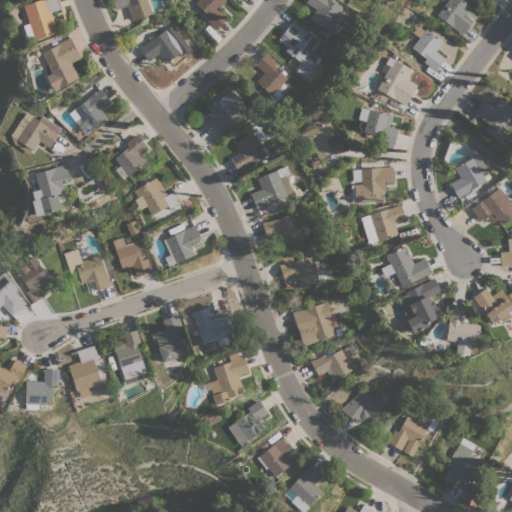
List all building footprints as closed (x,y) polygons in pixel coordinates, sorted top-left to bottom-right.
[(23,5),(38,0),(59,0),(65,18),(63,19),(60,8),(50,11),(57,32),(34,40),(23,5)] [(146,0),(152,13),(132,21),(126,6),(115,10),(112,1),(113,0),(146,0)] [(226,0),(218,9),(227,17),(216,29),(212,25),(213,25),(206,19),(208,16),(204,11),(202,13),(198,10),(200,8),(195,3),(197,0),(226,0)] [(327,30),(309,19),(316,9),(306,2),(307,0),(331,0),(342,7),(327,30)] [(462,0),(470,6),(467,9),(468,10),(462,16),(471,23),(462,36),(458,33),(458,32),(437,14),(448,0),(462,0)] [(297,23),(296,24),(301,28),(301,29),(318,41),(312,50),(320,55),(314,62),(315,63),(305,78),(294,69),(300,61),(285,51),(288,46),(285,43),(289,38),(283,34),(292,20),(297,23)] [(442,42),(435,51),(445,58),(435,71),(423,62),(426,58),(411,47),(419,37),(410,30),(415,23),(424,30),(426,29),(442,42)] [(138,47),(143,44),(143,45),(166,29),(168,32),(175,27),(189,47),(164,63),(158,54),(148,61),(138,47)] [(80,58),(71,63),(78,78),(53,90),(46,76),(51,73),(41,53),(58,44),(57,43),(70,37),(80,58)] [(270,55),(269,56),(276,63),(274,65),(281,72),(283,70),(287,74),(285,76),(287,78),(283,82),(286,86),(281,92),(283,94),(277,101),(255,80),(263,72),(255,64),(266,52),(270,55)] [(405,106),(400,103),(400,102),(377,89),(390,66),(385,63),(389,56),(411,69),(406,79),(417,84),(413,92),(405,106)] [(109,101),(100,108),(107,117),(84,134),(78,126),(84,122),(80,117),(75,121),(69,113),(89,97),(89,96),(100,88),(109,101)] [(232,89),(242,103),(235,108),(241,116),(219,134),(215,137),(201,118),(210,111),(208,107),(232,89)] [(492,107),(500,98),(511,107),(511,116),(502,129),(508,134),(500,143),(497,140),(502,134),(478,115),(477,117),(472,113),(483,99),(492,107)] [(392,115),(389,126),(398,129),(394,144),(380,140),(381,137),(372,134),(372,138),(365,136),(366,133),(363,132),(366,121),(358,119),(361,107),(392,115)] [(25,112),(49,128),(53,123),(61,128),(57,134),(58,134),(49,148),(39,141),(33,150),(32,150),(29,154),(14,144),(10,135),(25,112)] [(334,132),(325,140),(333,149),(320,160),(316,156),(318,155),(300,133),(321,116),(334,132)] [(266,155),(238,171),(230,158),(240,152),(234,142),(253,131),(266,155)] [(139,152),(146,160),(128,175),(111,155),(116,151),(118,154),(128,146),(126,143),(136,134),(146,146),(139,152)] [(487,171),(482,174),(486,181),(458,197),(450,183),(460,177),(454,168),(473,157),(478,155),(487,171)] [(69,178),(61,180),(63,189),(60,190),(61,193),(57,194),(61,209),(35,216),(31,200),(34,200),(31,191),(38,189),(34,173),(53,168),(52,167),(61,165),(61,164),(65,163),(69,178)] [(286,195),(261,206),(261,207),(256,209),(250,193),(261,189),(256,178),(276,170),(276,169),(287,165),(290,173),(285,175),(292,192),(286,194),(286,195)] [(394,181),(384,181),(385,190),(382,190),(383,202),(375,202),(355,203),(354,184),(361,184),(360,168),(391,166),(393,168),(394,181)] [(156,177),(167,195),(174,190),(181,202),(169,209),(167,205),(151,215),(146,206),(140,209),(134,199),(137,197),(133,190),(156,177)] [(511,204),(511,217),(500,226),(496,220),(492,223),(487,215),(479,221),(470,209),(499,187),(511,204)] [(396,206),(395,205),(400,203),(405,219),(394,223),(397,234),(368,243),(360,217),(369,214),(396,206)] [(266,221),(266,222),(293,213),(302,239),(282,246),(278,235),(267,238),(261,222),(266,221)] [(183,230),(190,226),(190,225),(194,223),(200,238),(189,243),(194,254),(168,266),(164,257),(169,254),(162,240),(183,230)] [(511,231),(511,264),(501,265),(499,252),(508,251),(507,238),(511,238),(510,232),(511,231)] [(112,240),(122,237),(125,244),(136,241),(137,242),(136,242),(142,260),(146,258),(149,268),(151,268),(152,271),(136,277),(132,265),(121,269),(112,240)] [(394,250),(395,251),(404,246),(413,263),(424,258),(432,273),(427,275),(427,274),(418,279),(418,278),(401,286),(394,272),(384,277),(380,268),(389,263),(389,262),(387,261),(385,257),(386,256),(385,254),(394,250)] [(299,288),(298,283),(287,287),(279,265),(283,263),(282,258),(291,254),(293,261),(302,258),(300,251),(313,247),(316,255),(310,256),(319,281),(299,288)] [(63,253),(77,248),(81,260),(100,254),(105,272),(106,272),(109,280),(110,280),(111,285),(96,290),(93,281),(87,283),(86,280),(81,282),(77,272),(70,274),(63,253)] [(33,302),(25,291),(29,289),(18,274),(27,268),(21,261),(32,253),(50,281),(40,288),(44,295),(33,302)] [(427,323),(429,325),(413,333),(412,332),(411,333),(405,321),(407,320),(397,298),(405,294),(404,292),(406,291),(405,290),(416,285),(417,286),(429,280),(429,279),(434,277),(440,291),(429,297),(430,300),(432,299),(435,306),(437,305),(440,312),(437,313),(438,315),(435,319),(427,323)] [(12,317),(2,307),(0,308),(0,284),(4,288),(10,282),(16,289),(15,290),(27,303),(12,317)] [(511,316),(503,322),(500,318),(492,324),(472,297),(485,288),(491,296),(501,289),(511,305),(511,309),(509,312),(511,316)] [(332,317),(329,318),(334,334),(332,334),(333,335),(323,339),(323,338),(317,339),(317,341),(303,345),(292,312),(297,310),(297,311),(327,301),(332,317)] [(197,327),(196,327),(193,317),(192,317),(190,312),(206,307),(211,319),(229,313),(233,324),(231,325),(234,333),(202,344),(197,327)] [(476,346),(470,344),(468,353),(456,351),(457,347),(444,345),(449,320),(448,320),(450,307),(465,309),(463,321),(480,325),(476,346)] [(165,328),(162,320),(177,314),(182,328),(177,329),(180,339),(184,338),(186,344),(182,345),(183,347),(174,350),(177,357),(163,362),(158,346),(159,346),(158,343),(154,344),(150,333),(165,328)] [(124,379),(113,346),(125,342),(122,334),(136,329),(140,342),(136,343),(146,372),(124,379)] [(108,379),(101,382),(101,383),(87,387),(90,395),(81,398),(78,391),(76,391),(67,365),(80,361),(76,351),(94,345),(94,347),(96,347),(99,355),(97,356),(98,358),(101,357),(108,379)] [(310,361),(314,358),(314,359),(332,349),(334,353),(341,349),(342,352),(344,350),(343,348),(347,346),(352,355),(356,353),(362,364),(332,381),(326,371),(318,376),(310,361)] [(211,395),(212,395),(208,382),(216,379),(212,367),(230,361),(228,355),(237,352),(238,357),(243,355),(249,372),(238,375),(243,392),(229,397),(230,399),(215,404),(211,395)] [(0,390),(0,366),(8,371),(15,358),(26,365),(17,380),(14,378),(14,379),(12,378),(4,393),(0,390)] [(38,404),(38,409),(24,409),(25,381),(43,381),(44,368),(59,369),(58,385),(51,385),(51,404),(38,404)] [(361,417),(357,422),(341,409),(346,403),(347,404),(363,385),(372,393),(375,389),(381,394),(378,398),(386,404),(372,420),(367,416),(366,418),(362,418),(361,417)] [(240,445),(227,427),(249,411),(247,408),(255,402),(255,401),(258,398),(267,412),(258,419),(264,428),(247,440),(240,445)] [(387,442),(389,437),(390,437),(395,429),(398,431),(407,415),(412,418),(418,408),(433,417),(439,421),(433,431),(427,428),(411,456),(402,451),(408,440),(407,439),(401,450),(387,442)] [(292,447),(285,452),(293,462),(274,476),(267,467),(266,469),(264,467),(266,465),(258,455),(283,436),(292,447)] [(463,490),(451,482),(456,473),(448,469),(450,467),(446,465),(454,449),(455,450),(462,437),(475,445),(470,455),(480,461),(463,490)] [(301,511),(290,501),(296,495),(288,488),(301,474),(301,473),(307,467),(306,466),(309,463),(322,474),(314,483),(322,491),(308,506),(309,506),(303,511),(301,511)]
